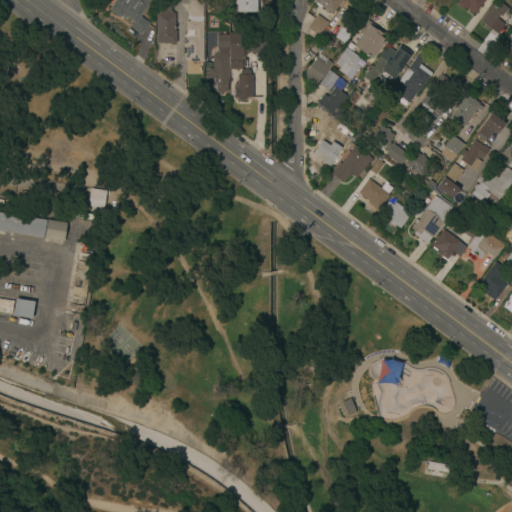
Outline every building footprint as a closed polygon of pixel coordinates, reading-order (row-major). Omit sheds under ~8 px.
[(152,0),(140,17),(149,24),(140,36),(128,27),(132,22),(126,18),(124,20),(121,17),(120,18),(109,10),(116,1),(117,2),(118,0),(152,0)] [(172,14),(174,14),(174,31),(175,31),(175,43),(156,43),(156,14),(163,14),(163,9),(156,9),(156,0),(170,0),(170,9),(172,14)] [(255,0),(255,12),(235,12),(236,5),(235,5),(235,0),(255,0)] [(312,1),(312,0),(343,0),(332,15),(312,1)] [(467,9),(464,13),(454,5),(457,0),(482,0),(484,1),(474,15),(467,9)] [(495,0),(505,8),(490,28),(479,20),(495,0)] [(185,22),(189,22),(189,17),(188,17),(188,3),(202,3),(202,17),(201,17),(201,22),(202,22),(202,62),(185,62),(185,59),(183,59),(183,54),(185,54),(185,48),(182,48),(182,36),(183,36),(185,32),(185,22)] [(307,34),(310,30),(307,28),(317,15),(328,23),(315,40),(307,34)] [(373,60),(353,46),(360,35),(357,33),(365,21),(384,34),(381,38),(383,39),(381,41),(384,43),(373,60)] [(343,44),(334,38),(345,24),(354,30),(343,44)] [(511,28),(502,42),(511,49),(511,28)] [(229,66),(230,34),(243,34),(243,41),(243,58),(241,57),(241,66),(229,66)] [(215,92),(215,83),(213,83),(213,79),(208,79),(208,68),(213,68),(213,52),(218,52),(218,48),(216,48),(216,35),(228,35),(228,93),(215,92)] [(393,79),(392,79),(390,78),(388,81),(378,73),(371,83),(362,77),(370,66),(372,67),(374,64),(373,64),(382,52),(382,53),(387,47),(394,52),(399,46),(411,55),(393,79)] [(337,71),(340,68),(334,64),(339,57),(338,57),(344,48),(359,58),(355,64),(359,67),(350,80),(337,71)] [(408,101),(407,102),(392,91),(399,82),(398,81),(417,55),(424,60),(420,65),(432,74),(416,95),(415,94),(409,102),(408,101)] [(303,76),(317,58),(324,64),(327,60),(331,63),(315,85),(303,76)] [(317,104),(324,95),(327,97),(333,88),(333,87),(329,92),(318,84),(328,71),(346,84),(340,92),(347,97),(340,106),(343,109),(337,118),(317,104)] [(438,117),(431,112),(430,114),(420,106),(421,104),(419,103),(440,74),(448,80),(443,88),(453,95),(438,117)] [(237,100),(238,98),(233,98),(234,88),(237,88),(238,75),(252,75),(252,101),(237,100)] [(449,117),(465,95),(482,107),(479,112),(476,110),(463,128),(449,117)] [(497,135),(493,132),(487,141),(474,132),(487,112),(504,124),(497,135)] [(375,142),(378,139),(373,136),(380,125),(394,136),(389,143),(391,144),(386,150),(375,142)] [(333,132),(337,126),(347,134),(343,140),(333,132)] [(440,154),(454,135),(465,144),(451,162),(440,154)] [(329,145),(331,142),(342,149),(340,151),(337,149),(327,165),(321,161),(322,161),(312,154),(321,140),(329,145)] [(465,165),(463,169),(457,165),(462,157),(459,155),(463,150),(465,151),(473,140),(482,146),(483,145),(489,149),(481,159),(480,158),(479,159),(476,158),(481,162),(474,172),(465,165)] [(400,166),(385,155),(393,144),(408,155),(400,166)] [(357,178),(350,173),(343,183),(331,174),(339,163),(341,165),(355,146),(371,159),(357,178)] [(404,165),(407,161),(408,161),(415,152),(430,162),(420,176),(404,165)] [(375,175),(369,171),(377,160),(383,164),(375,175)] [(451,200),(435,188),(453,164),(462,171),(452,184),(459,189),(451,200)] [(470,195),(488,172),(497,179),(505,168),(511,173),(511,183),(498,200),(490,194),(485,200),(483,199),(480,202),(470,195)] [(380,189),(385,182),(388,184),(387,185),(392,189),(388,194),(389,195),(377,211),(376,210),(373,214),(364,207),(368,201),(358,194),(368,180),(380,189)] [(87,211),(90,189),(106,191),(102,213),(87,211)] [(448,217),(447,216),(431,239),(430,238),(426,244),(412,234),(414,232),(409,229),(416,219),(413,217),(418,210),(421,212),(424,207),(425,208),(433,196),(453,210),(448,217)] [(410,214),(399,229),(395,226),(393,228),(384,220),(385,219),(378,214),(387,202),(388,203),(390,199),(410,214)] [(470,203),(472,200),(480,206),(477,209),(470,203)] [(43,238),(0,231),(0,212),(46,220),(43,238)] [(448,222),(454,215),(470,227),(473,224),(479,228),(471,239),(448,222)] [(44,239),(47,220),(67,223),(63,242),(44,239)] [(494,260),(486,254),(485,256),(476,249),(473,253),(466,248),(482,228),(504,246),(494,260)] [(458,257),(452,253),(446,260),(441,256),(440,258),(436,255),(437,254),(436,253),(438,251),(431,246),(442,230),(465,247),(458,257)] [(494,301),(476,288),(494,263),(503,268),(500,274),(509,280),(494,301)] [(511,314),(502,307),(508,299),(507,298),(511,290),(511,314)] [(11,310),(0,308),(0,298),(12,300),(11,310)] [(31,319),(12,316),(14,299),(33,302),(31,319)] [(339,401),(348,398),(354,412),(345,416),(339,401)] [(426,470),(428,462),(449,466),(448,474),(426,470)]
